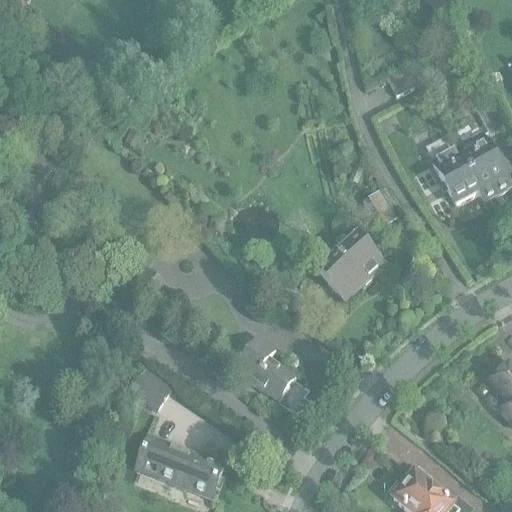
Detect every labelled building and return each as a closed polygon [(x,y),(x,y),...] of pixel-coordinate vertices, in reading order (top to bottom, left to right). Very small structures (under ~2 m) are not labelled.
[(387,83),(396,101),(421,88),(411,70),(387,83)] [(490,139),(507,130),(491,99),(474,109),(490,139)] [(485,206),(510,193),(482,141),(457,155),(485,206)] [(485,206),(457,155),(450,142),(427,155),(433,168),(456,210),(480,197),(485,206)] [(56,176),(51,171),(29,144),(19,152),(42,179),(46,184),(56,176)] [(337,151),(341,161),(354,156),(351,146),(337,151)] [(349,183),(357,187),(363,172),(355,169),(349,183)] [(381,234),(401,221),(384,194),(364,207),(381,234)] [(346,307),(384,272),(354,239),(316,275),(346,307)] [(146,272),(129,292),(148,308),(165,288),(146,272)] [(235,375),(280,407),(296,383),(270,365),(276,356),(257,343),(235,375)] [(145,376),(133,397),(158,415),(172,395),(145,376)] [(511,385),(500,397),(510,408),(501,416),(511,426),(511,385)] [(212,502),(224,472),(150,443),(138,472),(212,502)] [(468,511),(459,504),(455,510),(428,488),(432,484),(419,474),(394,505),(402,511),(468,511)]
